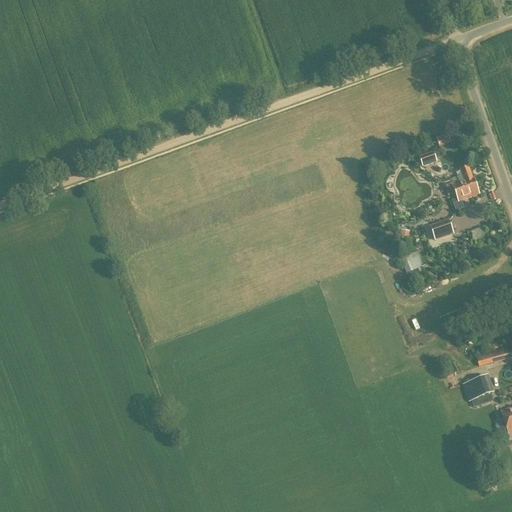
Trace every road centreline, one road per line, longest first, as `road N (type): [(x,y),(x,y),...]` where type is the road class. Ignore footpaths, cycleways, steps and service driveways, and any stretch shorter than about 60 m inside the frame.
road 1 (track): [(0,206),(455,40)]
road 2 (tertiary): [(511,201),(455,40),(511,20)]
